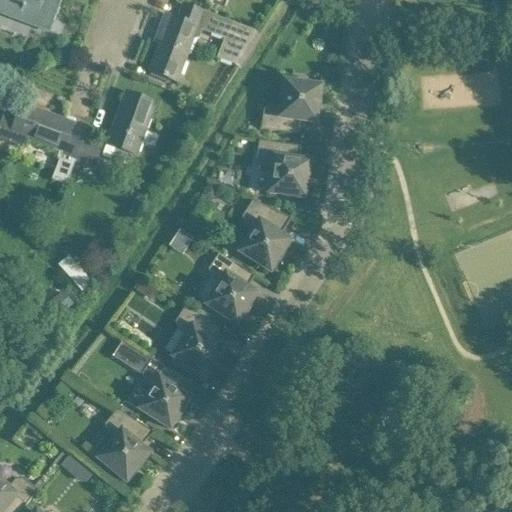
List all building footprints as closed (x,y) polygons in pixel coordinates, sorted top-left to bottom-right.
[(61,0),(0,0),(0,7),(21,15),(18,22),(49,33),(61,0)] [(233,25),(183,6),(177,20),(164,15),(154,43),(160,45),(149,73),(184,87),(185,86),(176,82),(187,55),(186,54),(196,29),(223,40),(216,59),(236,66),(255,33),(233,25)] [(314,124),(320,88),(284,83),(280,109),(269,107),(263,111),(260,130),(301,136),(303,123),(314,124)] [(135,157),(155,104),(126,94),(120,110),(122,110),(115,130),(113,129),(106,146),(135,157)] [(73,165),(83,139),(70,135),(74,126),(58,120),(57,122),(38,114),(38,112),(21,106),(18,114),(6,109),(0,125),(0,139),(24,149),(27,140),(60,152),(57,160),(59,161),(52,180),(65,185),(73,165)] [(92,172),(101,147),(83,139),(73,165),(92,172)] [(309,164),(298,162),(300,148),(258,142),(256,161),(260,167),(272,169),(268,194),(304,199),(309,164)] [(269,273),(289,243),(279,237),(290,220),(252,203),(242,219),(243,226),(253,232),(239,254),(269,273)] [(255,295),(246,289),(253,277),(218,255),(208,271),(209,279),(219,285),(206,306),(236,326),(255,295)] [(222,348),(212,342),(220,330),(185,307),(175,324),(176,331),(186,337),(172,359),(202,378),(222,348)] [(189,400),(179,394),(187,382),(152,360),(141,376),(143,383),(153,389),(139,411),(169,430),(189,400)] [(140,448),(152,434),(117,411),(104,426),(105,433),(114,441),(98,460),(125,483),(148,455),(140,448)] [(0,511),(20,511),(37,493),(22,480),(15,481),(7,490),(0,483),(0,511)]
